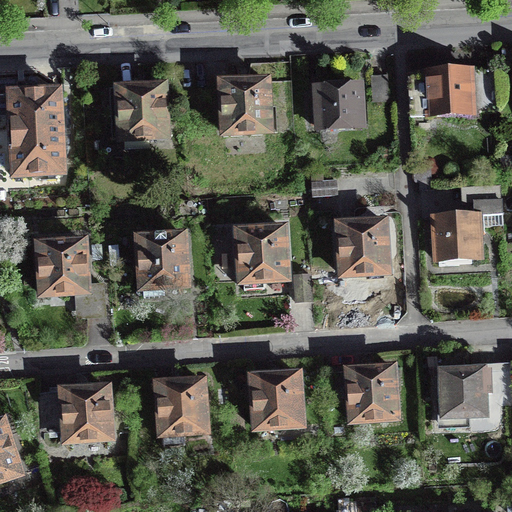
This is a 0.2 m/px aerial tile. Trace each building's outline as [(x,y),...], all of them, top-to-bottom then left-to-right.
[(495,68),(408,72),(410,116),(497,112),(495,68)] [(386,73),(371,74),(372,103),(388,102),(386,73)] [(267,80),(220,83),(224,135),(271,132),(267,80)] [(357,83),(316,86),(319,126),(360,123),(357,83)] [(162,87),(109,90),(112,141),(165,137),(162,87)] [(62,172),(59,93),(0,95),(0,140),(12,140),(14,175),(23,174),(62,172)] [(0,140),(0,190),(24,189),(23,174),(14,175),(12,140),(0,140)] [(389,149),(378,149),(378,163),(389,163),(389,149)] [(511,158),(502,160),(503,168),(511,167),(511,158)] [(337,183),(312,184),(313,196),(337,195),(337,183)] [(475,216),(434,218),(436,260),(479,259),(477,216),(485,216),(485,224),(503,223),(502,202),(474,203),(475,216)] [(384,223),(338,226),(342,290),(367,289),(366,275),(388,273),(384,223)] [(286,279),(284,230),(238,232),(241,283),(243,283),(243,290),(264,289),(263,280),(286,279)] [(187,286),(183,235),(137,239),(141,289),(143,289),(144,297),(164,295),(164,287),(187,286)] [(88,286),(85,237),(36,240),(39,296),(86,293),(87,318),(105,317),(103,285),(88,286)] [(294,278),(295,301),(313,300),(312,277),(294,278)] [(393,369),(331,372),(333,405),(350,404),(351,421),(397,419),(393,369)] [(471,420),(472,431),(490,430),(494,428),(498,424),(500,420),(500,415),(499,400),(484,401),(482,371),(443,373),(445,417),(464,416),(465,420),(471,420)] [(298,375),(253,378),(256,428),(301,425),(298,375)] [(203,382),(158,385),(161,435),(206,431),(203,382)] [(111,439),(107,389),(39,394),(42,434),(65,432),(65,442),(111,439)] [(3,420),(0,421),(0,479),(20,473),(3,420)]
